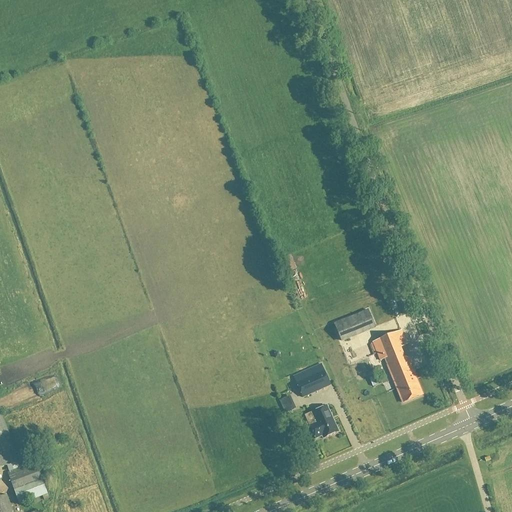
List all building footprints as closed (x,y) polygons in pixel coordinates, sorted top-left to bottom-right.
[(378,309),(383,322),(392,319),(388,306),(378,309)] [(374,328),(367,311),(334,324),(341,341),(374,328)] [(401,331),(372,343),(380,362),(384,360),(402,404),(422,396),(407,360),(404,358),(400,348),(407,345),(401,331)] [(330,387),(323,373),(320,366),(294,377),(303,399),(330,387)] [(372,388),(382,384),(379,376),(369,380),(372,388)] [(289,397),(279,401),(285,413),(295,409),(289,397)] [(311,414),(315,424),(309,426),(315,440),(321,438),(323,440),(338,434),(327,407),(311,414)] [(0,416),(0,468),(7,466),(18,462),(17,460),(0,416)] [(7,474),(19,505),(42,497),(43,501),(49,499),(33,456),(31,456),(31,455),(17,460),(18,462),(7,466),(9,473),(7,474)] [(0,511),(12,511),(6,495),(0,497),(0,511)]
